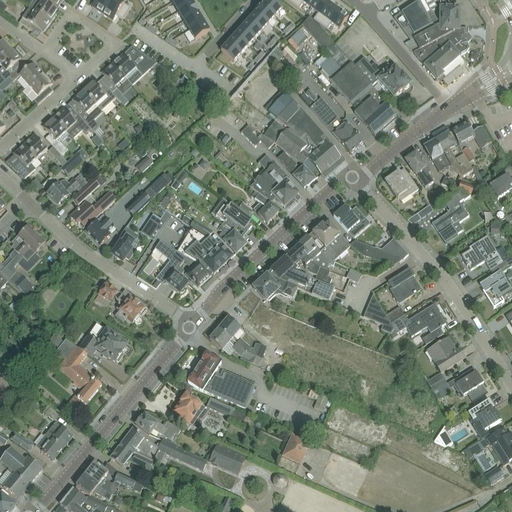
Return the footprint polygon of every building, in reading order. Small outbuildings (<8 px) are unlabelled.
[(35,0),(30,7),(31,8),(50,22),(51,21),(52,21),(55,16),(55,15),(58,11),(59,12),(59,11),(58,10),(53,7),(58,0),(35,0)] [(91,0),(95,3),(92,8),(102,15),(112,0),(91,0)] [(116,0),(112,0),(102,15),(112,22),(116,17),(122,21),(130,9),(116,0)] [(178,13),(193,4),(189,0),(178,0),(172,4),(178,13)] [(271,0),(267,0),(262,6),(275,18),(282,9),(271,0)] [(311,9),(317,0),(295,0),(292,5),(299,10),(304,3),(311,9)] [(320,26),(334,6),(325,0),(317,0),(311,9),(318,14),(313,21),(320,26)] [(469,49),(467,44),(472,40),(468,35),(468,30),(459,30),(441,30),(441,26),(439,25),(434,16),(431,11),(437,8),(435,5),(434,4),(439,1),(437,0),(419,0),(418,0),(419,2),(402,14),(394,19),(411,41),(411,42),(414,41),(420,52),(414,55),(425,67),(425,68),(437,82),(443,76),(446,79),(464,63),(459,58),(460,58),(459,58),(461,56),(466,54),(469,49)] [(198,14),(193,4),(178,13),(183,22),(198,14)] [(262,6),(255,14),(268,25),(275,18),(262,6)] [(349,17),(334,6),(320,26),(327,31),(332,24),(339,30),(349,17)] [(43,32),(45,28),(47,28),(50,23),(50,22),(31,8),(23,19),(19,24),(32,33),(37,27),(43,32)] [(441,30),(459,30),(459,17),(461,16),(460,12),(459,11),(459,9),(441,9),(441,26),(441,30)] [(189,32),(204,23),(198,14),(183,22),(189,32)] [(255,14),(248,21),(261,33),(268,25),(255,14)] [(310,18),(302,28),(316,44),(326,36),(310,18)] [(248,21),(242,29),(254,40),(261,33),(248,21)] [(204,23),(189,32),(195,41),(210,33),(204,23)] [(242,29),(235,36),(247,48),(254,40),(242,29)] [(300,30),(287,43),(296,51),(308,38),(300,30)] [(235,36),(228,44),(241,55),(247,48),(235,36)] [(6,44),(5,44),(2,41),(2,40),(2,39),(0,40),(0,59),(10,51),(10,50),(10,48),(6,44)] [(228,44),(221,52),(234,63),(241,55),(228,44)] [(334,45),(325,54),(332,61),(340,71),(349,62),(335,45),(334,45)] [(12,51),(11,51),(10,51),(0,59),(0,65),(3,69),(0,71),(0,75),(1,77),(6,81),(17,71),(13,67),(20,61),(20,60),(20,59),(19,60),(16,57),(16,55),(12,51)] [(114,66),(113,66),(125,79),(132,87),(132,86),(132,85),(141,77),(141,75),(139,73),(145,68),(140,64),(133,56),(128,61),(123,56),(122,57),(123,57),(119,61),(118,60),(114,64),(114,66)] [(354,68),(361,75),(371,88),(377,83),(387,94),(389,92),(395,98),(403,91),(404,90),(406,90),(409,88),(409,86),(410,85),(402,75),(401,76),(392,66),(385,71),(387,73),(384,76),(374,64),(371,67),(364,59),(354,68)] [(397,117),(349,63),(340,71),(329,81),(353,108),(354,106),(358,111),(362,107),(383,130),(397,117)] [(42,75),(41,75),(42,74),(38,69),(36,69),(33,66),(34,65),(34,64),(28,70),(23,74),(19,70),(17,71),(17,72),(9,78),(14,83),(20,78),(29,87),(42,75)] [(102,75),(109,82),(115,88),(125,79),(113,66),(113,67),(111,66),(107,70),(107,72),(104,75),(103,74),(102,75)] [(25,92),(34,102),(38,106),(47,98),(43,94),(49,88),(52,85),(52,84),(51,85),(48,82),(48,80),(44,76),(43,76),(42,75),(29,87),(25,92)] [(84,93),(96,106),(101,112),(112,103),(116,99),(112,94),(103,84),(98,88),(93,83),(92,83),(93,84),(90,87),(89,87),(84,91),(84,92),(84,93)] [(128,103),(117,90),(112,94),(116,99),(120,103),(124,107),(128,103)] [(238,91),(226,105),(231,109),(243,96),(238,91)] [(85,115),(96,106),(84,93),(83,94),(82,93),(77,97),(78,99),(74,102),(73,101),(85,115)] [(286,94),(269,112),(278,119),(293,103),(286,94)] [(350,155),(364,143),(347,123),(345,121),(341,122),(321,99),(310,108),(328,130),(329,129),(350,155)] [(12,102),(7,106),(11,111),(15,115),(20,111),(12,102)] [(274,122),(264,137),(276,145),(278,146),(295,160),(303,165),(312,175),(316,171),(317,171),(321,176),(325,180),(334,172),(344,163),(340,159),(343,157),(341,156),(340,154),(337,156),(333,151),(336,149),(332,145),(329,147),(327,144),(330,142),(294,102),(293,103),(278,119),(285,125),(299,137),(298,138),(297,139),(286,131),(274,122)] [(362,107),(358,111),(354,114),(375,137),(383,130),(362,107)] [(55,118),(55,119),(54,120),(66,133),(76,123),(64,110),(63,110),(64,111),(60,114),(59,114),(55,118)] [(87,117),(82,121),(91,130),(94,134),(98,129),(100,128),(94,122),(93,123),(87,117)] [(61,157),(66,153),(68,151),(61,143),(69,136),(66,133),(54,120),(52,120),(48,124),(48,126),(45,129),(44,128),(43,128),(50,136),(45,140),(53,148),(61,157)] [(86,134),(91,130),(82,121),(78,125),(86,134)] [(465,160),(465,159),(468,165),(475,161),(467,148),(468,147),(468,146),(467,145),(466,144),(465,144),(464,143),(475,138),(468,124),(452,132),(456,141),(458,146),(457,146),(458,148),(465,160)] [(247,127),(241,134),(255,148),(261,142),(257,139),(252,134),(254,132),(247,127)] [(482,127),(474,132),(484,148),(492,144),(482,127)] [(468,165),(465,159),(465,160),(458,148),(456,149),(456,148),(453,143),(448,134),(435,141),(443,156),(450,167),(451,169),(463,179),(473,173),(470,168),(468,165)] [(261,135),(257,139),(261,142),(268,150),(274,144),(264,137),(261,135)] [(25,146),(25,147),(37,160),(47,150),(41,144),(34,136),(33,137),(34,138),(31,141),(30,141),(25,145),(25,146)] [(97,137),(91,141),(98,148),(103,144),(97,137)] [(440,173),(450,167),(443,156),(435,141),(424,148),(429,156),(436,169),(437,169),(439,173),(440,173)] [(25,147),(24,147),(23,147),(18,151),(19,152),(15,155),(14,154),(14,155),(20,162),(12,169),(17,174),(18,173),(25,180),(41,165),(37,160),(25,147)] [(61,157),(53,148),(48,152),(56,161),(57,161),(63,168),(67,163),(61,157)] [(82,150),(69,162),(76,169),(89,158),(82,150)] [(192,153),(192,156),(195,159),(200,154),(195,150),(192,153)] [(308,187),(313,182),(314,181),(308,173),(304,169),(301,172),(296,167),(298,166),(295,162),(293,163),(284,154),(277,160),(297,181),(304,189),(305,188),(308,186),(308,187)] [(407,160),(405,161),(409,166),(409,167),(412,172),(413,171),(425,189),(434,182),(429,175),(431,173),(427,167),(426,168),(416,154),(411,157),(411,156),(406,159),(407,160)] [(289,180),(272,162),(263,170),(265,171),(260,176),(261,177),(255,182),(256,182),(250,188),(271,204),(272,203),(271,202),(275,198),(284,208),(287,211),(296,202),(297,203),(301,200),(298,196),(298,195),(287,182),(289,180)] [(402,168),(404,170),(399,174),(397,171),(396,172),(397,174),(385,182),(397,200),(397,199),(398,201),(399,200),(401,203),(406,199),(403,195),(410,191),(413,194),(413,195),(419,191),(408,176),(403,167),(402,168)] [(153,185),(160,192),(172,182),(165,175),(153,185)] [(511,196),(511,182),(508,175),(490,187),(498,200),(510,192),(511,196)] [(76,189),(79,193),(88,185),(80,176),(74,181),(74,180),(69,185),(67,183),(63,182),(61,182),(47,195),(58,206),(76,189)] [(96,180),(102,187),(107,182),(102,176),(96,180)] [(444,178),(441,185),(450,188),(453,182),(444,178)] [(37,180),(30,186),(35,193),(42,186),(37,180)] [(94,180),(88,185),(79,193),(72,200),(78,206),(100,186),(94,180)] [(176,192),(180,186),(175,182),(170,188),(176,192)] [(458,191),(462,192),(470,195),(471,195),(474,188),(461,184),(458,191)] [(487,187),(479,192),(483,198),(491,193),(487,187)] [(133,217),(153,199),(146,192),(127,210),(133,217)] [(259,215),(258,216),(267,225),(279,213),(270,204),(255,193),(251,198),(255,200),(255,201),(261,205),(255,210),(254,209),(253,209),(259,215)] [(440,219),(432,225),(444,243),(460,231),(456,226),(469,217),(459,203),(463,200),(464,201),(471,196),(461,193),(443,205),(443,206),(445,205),(451,214),(441,221),(441,220),(441,221),(440,220),(440,219)] [(85,229),(92,223),(96,219),(115,201),(109,194),(92,210),(85,203),(70,218),(78,227),(81,225),(85,229)] [(164,198),(159,206),(165,209),(170,202),(169,201),(165,198),(164,198)] [(234,234),(235,233),(234,233),(238,228),(246,234),(252,227),(250,225),(252,222),(249,219),(238,211),(227,202),(216,217),(224,223),(222,226),(225,228),(234,234)] [(238,211),(249,219),(254,213),(242,204),(238,211)] [(429,206),(417,215),(421,221),(433,212),(429,206)] [(346,207),(334,218),(348,234),(359,224),(360,225),(366,220),(356,208),(350,213),(346,207)] [(166,213),(160,220),(166,224),(171,216),(166,213)] [(153,215),(141,233),(154,241),(166,224),(160,220),(153,215)] [(103,216),(86,233),(100,248),(111,236),(110,235),(115,230),(113,228),(114,228),(103,216)] [(185,217),(181,222),(189,227),(192,222),(185,217)] [(192,223),(190,228),(191,229),(208,239),(211,232),(194,222),(192,223)] [(323,225),(307,239),(320,254),(328,260),(334,263),(350,248),(351,248),(349,246),(350,246),(340,236),(334,229),(328,222),(323,226),(323,225)] [(491,227),(491,230),(501,230),(501,226),(498,222),(491,227)] [(225,242),(224,242),(236,255),(246,245),(235,233),(234,234),(225,228),(222,226),(218,230),(222,233),(219,236),(225,242)] [(11,255),(15,259),(18,255),(37,236),(28,227),(18,238),(23,243),(11,255)] [(135,252),(130,249),(135,243),(134,243),(138,238),(126,229),(116,244),(118,246),(111,256),(123,264),(126,259),(129,261),(135,252)] [(191,229),(177,253),(179,254),(183,257),(190,261),(212,275),(213,274),(214,276),(232,258),(226,251),(220,246),(208,239),(191,229)] [(14,269),(23,259),(27,263),(45,244),(37,236),(18,255),(15,259),(6,268),(1,273),(14,285),(27,297),(35,289),(30,283),(28,285),(21,279),(23,277),(17,272),(14,269)] [(468,267),(470,271),(485,262),(490,272),(499,266),(502,264),(495,253),(496,252),(487,238),(472,247),(474,249),(462,256),(466,264),(466,265),(467,267),(468,267)] [(307,239),(299,246),(306,254),(305,254),(305,256),(315,267),(327,271),(329,266),(333,267),(335,263),(334,263),(328,260),(320,254),(307,239)] [(383,242),(375,249),(384,252),(390,255),(403,261),(404,260),(408,256),(393,240),(387,246),(383,242)] [(350,246),(349,246),(351,248),(350,248),(363,256),(394,267),(403,261),(390,255),(384,252),(375,249),(374,249),(357,242),(356,242),(355,241),(350,246)] [(160,243),(156,249),(164,254),(168,248),(161,244),(160,243)] [(286,258),(284,260),(296,272),(299,269),(299,268),(300,267),(300,266),(301,265),(305,268),(305,269),(306,270),(309,274),(316,277),(315,280),(329,286),(332,279),(327,278),(329,272),(327,271),(315,267),(305,256),(305,254),(306,254),(299,246),(286,258)] [(174,259),(158,278),(160,279),(180,295),(181,294),(183,294),(185,291),(185,290),(185,289),(188,285),(179,277),(183,272),(178,267),(183,261),(185,258),(183,257),(179,254),(174,260),(174,259)] [(185,258),(183,261),(186,265),(191,271),(186,276),(191,281),(198,289),(211,277),(212,275),(190,261),(183,257),(185,258)] [(502,264),(499,266),(503,273),(511,267),(511,257),(502,264)] [(270,272),(271,272),(268,275),(297,290),(328,303),(334,290),(318,283),(310,279),(298,274),(296,272),(284,260),(270,272)] [(413,296),(414,297),(417,295),(416,294),(420,291),(415,283),(413,284),(411,280),(415,277),(413,278),(409,271),(411,270),(410,269),(402,275),(388,283),(392,290),(391,291),(394,296),(399,293),(404,301),(413,296)] [(362,276),(351,270),(346,279),(358,284),(362,276)] [(480,286),(484,292),(483,293),(486,298),(494,310),(504,303),(502,299),(511,292),(505,282),(506,281),(500,273),(480,286)] [(253,289),(254,290),(266,303),(276,293),(293,300),(297,290),(268,275),(267,276),(253,289)] [(111,304),(118,292),(106,285),(101,293),(99,296),(95,301),(102,305),(105,300),(111,304)] [(116,318),(123,323),(126,320),(132,325),(139,317),(140,319),(147,311),(125,293),(119,300),(122,303),(117,309),(120,312),(116,318)] [(22,296),(14,304),(18,308),(26,299),(22,296)] [(364,318),(383,327),(393,331),(394,330),(391,325),(386,316),(373,296),(364,318)] [(392,323),(391,325),(394,330),(397,335),(406,330),(411,338),(427,328),(434,341),(443,335),(440,329),(442,328),(441,328),(446,325),(445,325),(438,314),(440,312),(439,311),(437,313),(435,309),(437,308),(436,307),(434,308),(434,306),(408,322),(404,316),(392,323)] [(400,310),(387,318),(391,325),(392,323),(404,316),(400,310)] [(14,316),(11,312),(4,320),(7,323),(14,316)] [(228,319),(219,330),(247,354),(261,360),(266,349),(256,345),(254,350),(251,349),(240,340),(238,343),(234,338),(241,330),(228,319)] [(393,331),(383,327),(381,331),(391,335),(393,331)] [(79,350),(87,356),(92,359),(98,351),(103,355),(102,357),(107,360),(108,359),(116,364),(122,354),(122,353),(126,346),(117,340),(117,339),(114,337),(114,335),(111,333),(111,335),(103,329),(95,341),(88,337),(79,350)] [(240,360),(258,368),(261,360),(247,354),(219,330),(209,340),(222,351),(229,343),(234,347),(232,350),(242,359),(240,360)] [(441,374),(457,364),(465,359),(460,351),(455,354),(452,349),(453,348),(448,339),(440,344),(440,343),(438,344),(438,345),(427,352),(427,353),(425,354),(430,362),(432,361),(441,374)] [(59,370),(74,383),(73,385),(79,390),(80,389),(84,392),(77,400),(85,406),(101,387),(94,380),(94,379),(79,366),(87,356),(79,350),(65,341),(55,353),(66,362),(59,370)] [(181,372),(188,376),(198,357),(191,353),(181,372)] [(197,369),(212,378),(215,374),(221,364),(207,354),(206,356),(204,356),(202,358),(203,361),(197,369)] [(287,379),(302,385),(309,368),(293,362),(287,379)] [(203,391),(212,378),(197,369),(192,377),(189,377),(188,380),(188,383),(188,384),(202,393),(203,391)] [(460,392),(464,397),(467,395),(472,402),(487,393),(482,386),(484,385),(476,373),(475,374),(472,370),(452,383),(458,393),(460,392)] [(215,374),(212,378),(203,391),(245,408),(251,395),(255,386),(223,372),(221,377),(215,374)] [(444,380),(441,374),(427,383),(430,388),(444,380)] [(444,380),(434,386),(441,398),(452,391),(450,389),(448,385),(444,380)] [(310,392),(308,397),(316,400),(318,395),(310,392)] [(197,403),(194,402),(186,396),(185,397),(184,397),(182,400),(182,402),(174,412),(173,413),(191,427),(196,430),(198,430),(200,429),(202,428),(202,426),(202,424),(201,422),(194,417),(202,407),(201,406),(203,405),(199,402),(197,403)] [(319,396),(313,409),(323,412),(328,399),(319,396)] [(206,408),(230,419),(243,425),(247,416),(210,399),(206,408)] [(497,414),(496,412),(494,413),(492,409),(494,408),(489,401),(466,415),(477,433),(485,428),(487,431),(502,422),(497,414),(497,413),(497,414)] [(49,408),(45,414),(54,422),(59,416),(49,408)] [(168,441),(173,434),(177,437),(181,432),(167,423),(164,428),(158,424),(157,425),(145,416),(143,419),(141,418),(136,425),(144,432),(150,437),(154,432),(164,438),(168,441)] [(55,423),(52,427),(45,436),(51,440),(63,450),(73,438),(61,428),(55,423)] [(445,428),(434,443),(446,449),(453,444),(444,430),(446,428),(445,428)] [(209,464),(209,463),(176,449),(176,448),(163,442),(159,449),(157,448),(156,448),(133,430),(121,445),(135,456),(136,455),(154,463),(159,452),(203,472),(207,463),(209,464)] [(497,443),(509,463),(511,462),(511,463),(511,439),(509,436),(511,435),(510,434),(507,436),(504,430),(490,439),(494,445),(497,443)] [(9,440),(0,434),(0,443),(5,447),(9,440)] [(15,434),(10,441),(28,453),(33,446),(15,434)] [(63,450),(51,440),(45,436),(35,448),(53,463),(63,450)] [(292,436),(284,453),(302,461),(310,444),(292,436)] [(121,445),(110,459),(123,469),(128,462),(133,464),(134,461),(142,464),(151,468),(153,463),(154,464),(154,463),(136,455),(135,456),(121,445)] [(222,462),(241,470),(246,458),(217,445),(209,463),(219,468),(222,462)] [(10,469),(8,471),(26,486),(29,487),(42,471),(28,458),(26,461),(11,449),(1,460),(13,470),(14,468),(18,471),(15,474),(10,469)] [(95,463),(87,473),(93,478),(91,480),(93,482),(90,484),(97,489),(98,488),(106,493),(111,485),(104,480),(108,474),(103,470),(102,470),(95,463)] [(485,477),(491,486),(504,478),(498,469),(485,477)] [(16,498),(26,486),(8,471),(0,480),(0,484),(4,487),(3,488),(16,498)] [(76,487),(84,493),(90,498),(93,494),(109,502),(112,496),(109,495),(106,493),(98,488),(97,489),(90,484),(93,482),(91,480),(93,478),(87,473),(76,487)] [(118,475),(114,482),(119,484),(133,491),(134,489),(136,483),(118,475)] [(117,511),(108,508),(89,499),(88,500),(86,498),(84,500),(73,491),(60,506),(67,511),(117,511)] [(15,507),(0,494),(0,511),(12,511),(15,509),(15,507)] [(226,499),(219,511),(232,511),(235,505),(234,504),(235,503),(226,499)]
